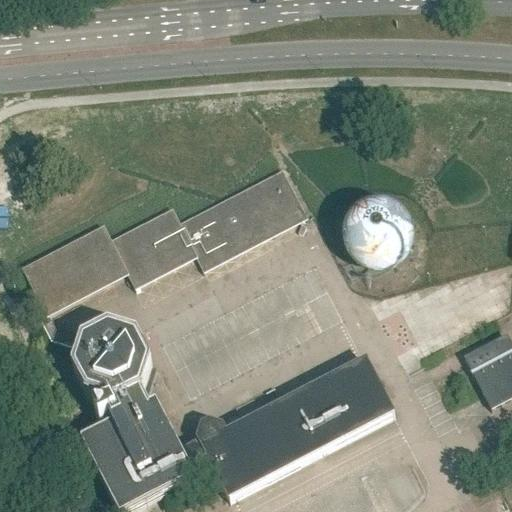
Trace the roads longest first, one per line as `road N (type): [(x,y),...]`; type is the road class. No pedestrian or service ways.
road 1 (secondary): [(0,80),(253,58),(511,60)]
road 2 (secondary): [(458,0),(268,8),(0,38)]
road 3 (unknown): [(360,326),(312,255),(274,257),(179,301),(155,334),(173,387),(204,398)]
road 4 (unknown): [(259,511),(401,438),(402,408),(360,326)]
road 5 (unknown): [(204,398),(360,326)]
